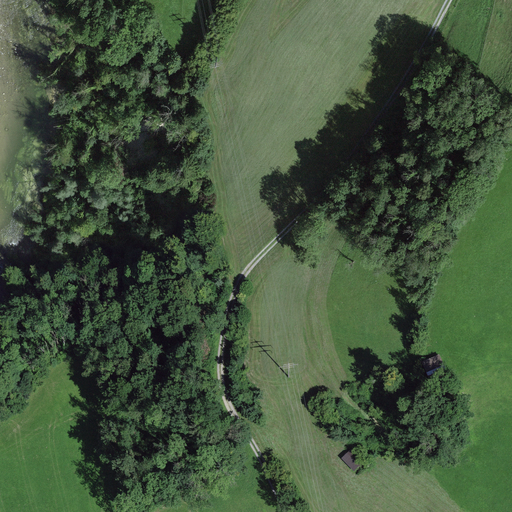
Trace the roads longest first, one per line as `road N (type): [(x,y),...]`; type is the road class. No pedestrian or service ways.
road 1 (track): [(234,290),(399,88),(449,0)]
road 2 (track): [(289,511),(224,391),(234,290)]
